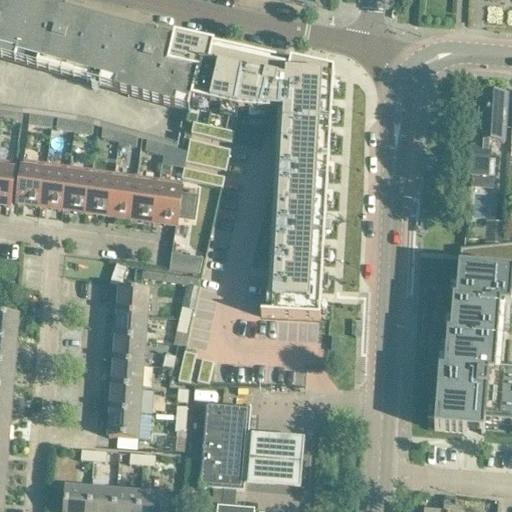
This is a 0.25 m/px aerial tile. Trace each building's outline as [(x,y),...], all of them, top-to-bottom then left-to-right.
[(0,0),(0,61),(14,66),(32,1),(29,0),(0,0)] [(317,0),(294,0),(294,3),(315,8),(317,0)] [(101,91),(120,26),(32,1),(14,66),(101,91)] [(198,76),(167,70),(174,39),(173,38),(172,41),(120,26),(101,91),(182,113),(189,115),(192,104),(198,76)] [(174,39),(167,70),(198,76),(192,105),(239,115),(270,117),(271,117),(283,118),(272,318),(261,317),(261,319),(320,322),(320,319),(318,319),(318,307),(321,307),(321,304),(322,295),(322,292),(319,292),(320,280),(322,280),(323,277),(323,268),(323,265),(321,265),(321,253),(324,253),(324,250),(325,240),(325,238),(322,237),(323,225),(326,225),(326,222),(326,212),(327,210),(324,209),(325,197),(327,197),(327,194),(328,184),(328,182),(326,181),(326,169),(329,169),(329,166),(330,156),(330,154),(327,154),(328,141),(331,142),(331,138),(331,128),(331,126),(329,126),(329,113),(332,113),(332,110),(333,101),(334,83),(334,76),(335,74),(329,73),(322,71),(316,70),(310,68),(304,67),(297,66),(174,39)] [(470,172),(469,178),(493,179),(494,157),(486,157),(487,143),(504,144),(505,134),(508,99),(480,97),(478,124),(482,125),(482,134),(472,134),(470,172)] [(23,118),(0,115),(0,117),(0,124),(21,128),(23,118)] [(53,122),(30,119),(29,129),(52,132),(53,122)] [(74,135),(75,125),(58,123),(56,133),(74,135)] [(86,127),(75,125),(74,135),(84,137),(92,139),(94,129),(86,127)] [(194,128),(191,138),(200,140),(202,129),(194,128)] [(202,129),(200,140),(208,142),(210,131),(202,129)] [(119,146),(120,136),(103,131),(101,142),(119,146)] [(210,131),(208,142),(216,144),(218,133),(210,131)] [(218,133),(216,144),(224,146),(226,135),(218,133)] [(226,135),(224,146),(232,147),(234,137),(226,135)] [(138,141),(120,136),(119,146),(136,151),(138,141)] [(147,144),(146,154),(164,159),(165,149),(147,144)] [(190,144),(188,155),(196,156),(198,146),(190,144)] [(198,146),(196,156),(204,158),(206,148),(198,146)] [(206,148),(204,158),(212,160),(215,150),(206,148)] [(215,150),(212,160),(220,162),(223,151),(215,150)] [(223,151),(220,162),(228,164),(231,153),(223,151)] [(188,155),(186,165),(194,167),(196,156),(188,155)] [(196,156),(194,167),(202,169),(204,158),(196,156)] [(204,158),(202,169),(210,171),(212,160),(204,158)] [(212,160),(210,171),(218,172),(220,162),(212,160)] [(220,162),(218,172),(226,174),(228,164),(220,162)] [(0,209),(10,211),(16,167),(0,164),(0,209)] [(40,211),(46,167),(23,164),(17,208),(40,211)] [(63,214),(69,170),(46,167),(40,211),(63,214)] [(86,217),(92,174),(69,170),(63,214),(86,217)] [(184,171),(182,182),(190,184),(192,173),(184,171)] [(192,173),(190,184),(198,185),(200,175),(192,173)] [(109,221),(115,177),(92,174),(86,217),(109,221)] [(200,175),(198,185),(206,187),(208,177),(200,175)] [(131,224),(137,180),(115,177),(109,221),(131,224)] [(208,177),(206,187),(214,189),(217,178),(208,177)] [(217,178),(214,189),(221,191),(222,191),(225,180),(217,178)] [(154,227),(160,183),(137,180),(131,224),(154,227)] [(182,195),(183,187),(160,183),(154,227),(177,230),(178,221),(195,223),(199,197),(182,195)] [(488,228),(487,244),(503,246),(504,229),(488,228)] [(435,429),(434,433),(468,435),(469,425),(482,426),(481,436),(484,436),(485,421),(499,422),(498,428),(511,428),(511,377),(495,376),(500,309),(511,310),(511,302),(511,246),(465,252),(461,252),(458,290),(463,290),(462,304),(453,303),(452,324),(457,324),(456,337),(448,337),(446,361),(451,362),(450,375),(439,374),(436,416),(441,417),(440,430),(435,429)] [(202,261),(172,257),(169,273),(200,278),(202,261)] [(120,290),(126,271),(117,268),(110,286),(120,290)] [(199,295),(201,284),(150,278),(149,289),(184,293),(197,294),(199,295)] [(120,293),(118,317),(147,320),(149,295),(120,293)] [(184,293),(182,314),(183,314),(192,316),(197,294),(184,293)] [(191,329),(194,316),(192,316),(183,314),(180,327),(191,329)] [(18,319),(0,317),(0,342),(17,344),(18,319)] [(145,344),(147,320),(118,317),(116,342),(145,344)] [(188,342),(191,329),(180,327),(177,340),(188,342)] [(0,367),(15,368),(17,344),(0,342),(0,367)] [(143,369),(145,344),(116,342),(114,367),(143,369)] [(185,355),(183,362),(195,365),(196,357),(185,355)] [(173,372),(175,361),(165,359),(163,370),(173,372)] [(183,362),(182,370),(193,372),(195,365),(183,362)] [(202,363),(201,370),(212,373),(214,365),(202,363)] [(0,391),(13,393),(15,368),(0,367),(0,391)] [(142,393),(143,369),(114,367),(112,391),(142,393)] [(182,370),(180,377),(192,379),(193,372),(182,370)] [(201,370),(199,378),(211,380),(212,373),(201,370)] [(180,377),(178,384),(190,387),(192,379),(180,377)] [(199,378),(197,385),(209,388),(211,380),(199,378)] [(0,416),(11,417),(13,393),(0,391),(0,416)] [(140,418),(142,393),(112,391),(111,416),(140,418)] [(188,407),(189,394),(178,393),(177,406),(188,407)] [(250,413),(250,412),(206,408),(199,490),(220,491),(218,511),(234,511),(236,493),(243,494),(244,493),(242,492),(246,441),(248,413),(250,413)] [(186,423),(187,411),(177,410),(176,422),(186,423)] [(0,441),(9,442),(11,417),(0,416),(0,441)] [(138,442),(140,418),(111,416),(109,440),(138,442)] [(185,436),(186,423),(176,422),(175,435),(185,436)] [(0,465),(7,466),(9,442),(0,441),(0,465)] [(307,447),(246,441),(242,492),(244,493),(303,496),(307,447)] [(94,465),(94,454),(82,453),(81,464),(94,465)] [(106,466),(107,455),(94,454),(94,465),(106,466)] [(142,469),(143,458),(130,457),(130,468),(142,469)] [(155,470),(156,459),(143,458),(142,469),(155,470)] [(89,511),(91,493),(66,491),(64,511),(89,511)] [(114,511),(116,495),(91,493),(89,511),(114,511)] [(139,511),(140,497),(116,495),(114,511),(139,511)] [(163,511),(165,499),(140,497),(139,511),(163,511)]
